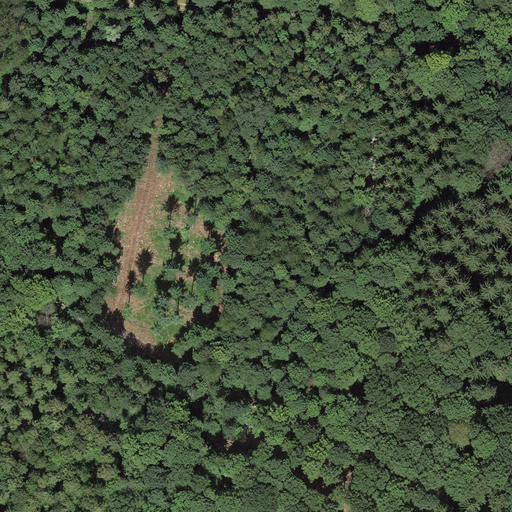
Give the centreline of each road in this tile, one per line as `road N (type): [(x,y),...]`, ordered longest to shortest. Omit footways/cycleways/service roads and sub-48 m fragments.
road 1 (track): [(0,272),(456,511)]
road 2 (track): [(478,33),(409,55),(394,69),(381,95),(368,218),(396,245),(511,284)]
road 3 (track): [(511,34),(118,0)]
road 4 (track): [(288,423),(281,393),(290,362),(368,218)]
